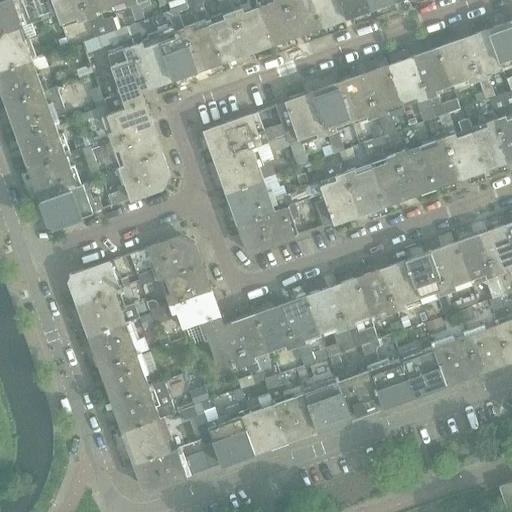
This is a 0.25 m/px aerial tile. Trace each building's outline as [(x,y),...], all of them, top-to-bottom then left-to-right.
[(0,32),(32,22),(24,0),(5,0),(0,2),(0,32)] [(62,21),(54,0),(24,0),(32,22),(42,18),(46,27),(62,21)] [(88,18),(81,0),(54,0),(62,21),(77,16),(79,21),(88,18)] [(112,4),(110,0),(81,0),(88,18),(88,17),(95,36),(115,29),(117,29),(113,16),(104,18),(101,8),(112,4)] [(110,0),(112,4),(115,12),(130,7),(135,20),(144,17),(141,9),(138,0),(110,0)] [(138,0),(141,9),(151,6),(149,0),(157,0),(160,6),(168,3),(166,0),(138,0)] [(247,51),(229,0),(218,0),(225,17),(212,21),(211,17),(208,18),(223,60),(247,51)] [(272,42),(259,5),(260,5),(257,0),(247,0),(250,8),(244,10),(240,0),(229,0),(247,51),(272,42)] [(297,33),(285,0),(272,0),(260,5),(259,5),(272,42),(297,33)] [(322,25),(313,0),(285,0),(297,33),(322,25)] [(346,16),(340,0),(313,0),(322,25),(346,16)] [(372,7),(369,0),(340,0),(346,16),(372,7)] [(223,60),(208,18),(203,3),(197,5),(194,6),(200,21),(184,27),(198,69),(223,60)] [(198,69),(184,27),(178,12),(172,14),(171,10),(164,12),(168,21),(170,20),(172,26),(157,32),(173,78),(198,69)] [(511,20),(489,28),(503,65),(510,63),(511,67),(511,66),(511,76),(507,78),(511,88),(511,20)] [(35,54),(29,37),(36,34),(32,22),(0,32),(0,69),(40,55),(39,52),(35,54)] [(140,31),(137,23),(137,22),(127,26),(130,34),(140,31)] [(130,34),(127,26),(117,29),(115,29),(119,41),(131,37),(130,34)] [(503,65),(489,28),(464,37),(479,79),(483,91),(486,98),(495,95),(487,71),(500,66),(502,70),(504,69),(503,65)] [(173,78),(157,32),(147,35),(150,43),(144,45),(143,42),(133,45),(148,87),(173,78)] [(479,79),(464,37),(439,46),(453,88),(456,87),(454,82),(468,78),(469,82),(479,79)] [(148,87),(133,45),(108,54),(119,87),(115,88),(117,94),(104,98),(109,112),(143,100),(140,89),(148,87)] [(453,88),(439,46),(414,55),(428,97),(432,108),(435,117),(439,115),(448,112),(460,107),(457,97),(441,103),(436,89),(450,84),(452,88),(453,88)] [(48,89),(40,69),(48,66),(44,54),(40,55),(0,69),(0,84),(6,103),(48,89)] [(428,97),(414,55),(389,64),(402,101),(417,96),(419,100),(428,97)] [(93,72),(90,64),(70,72),(73,80),(93,72)] [(388,106),(402,101),(389,64),(363,73),(378,116),(381,124),(385,134),(388,133),(396,130),(388,106)] [(378,116),(363,73),(337,83),(351,120),(358,117),(360,122),(378,116)] [(351,120),(337,83),(313,91),(328,133),(332,144),(335,152),(337,151),(344,149),(335,125),(351,120)] [(60,121),(56,110),(64,107),(56,85),(48,89),(6,103),(18,135),(55,122),(56,122),(60,121)] [(105,104),(98,87),(90,90),(97,107),(105,104)] [(511,90),(490,98),(494,110),(511,157),(511,90)] [(328,133),(313,91),(287,101),(298,129),(300,137),(317,132),(318,136),(328,133)] [(486,98),(483,91),(475,94),(478,101),(486,98)] [(143,100),(109,112),(106,113),(112,129),(108,131),(111,140),(153,126),(143,100)] [(298,129),(287,101),(276,104),(282,122),(272,126),(275,137),(298,129)] [(476,115),(472,104),(464,106),(468,117),(467,117),(471,127),(472,126),(469,118),(476,115)] [(93,117),(90,110),(81,114),(83,121),(93,117)] [(511,157),(494,110),(484,113),(488,125),(472,130),(485,167),(511,157)] [(485,167),(472,130),(457,136),(448,112),(439,115),(446,134),(461,176),(485,167)] [(262,142),(252,113),(205,130),(216,159),(257,144),(262,142)] [(471,127),(467,117),(459,121),(462,130),(471,127)] [(429,138),(422,121),(413,124),(420,142),(429,138)] [(70,153),(63,132),(60,134),(56,122),(55,122),(18,135),(29,167),(67,154),(70,153)] [(385,134),(381,124),(370,128),(371,131),(367,133),(369,140),(385,134)] [(162,152),(153,126),(111,140),(115,150),(119,149),(122,156),(117,158),(120,165),(119,165),(119,167),(162,152)] [(310,162),(300,137),(298,129),(275,137),(267,140),(272,152),(290,145),(298,166),(310,162)] [(400,142),(396,130),(388,133),(392,145),(400,142)] [(410,194),(395,153),(386,156),(388,160),(381,162),(377,151),(393,145),(392,145),(388,133),(385,134),(369,140),(363,143),(370,162),(386,203),(410,194)] [(461,176),(446,134),(436,138),(438,142),(422,147),(435,185),(461,176)] [(85,146),(82,138),(74,141),(77,149),(85,146)] [(264,177),(260,165),(263,164),(257,144),(216,159),(227,191),(264,177)] [(335,152),(332,144),(322,147),(325,156),(335,152)] [(435,185),(422,147),(421,144),(395,153),(410,194),(435,185)] [(106,155),(103,145),(93,149),(96,159),(106,155)] [(102,177),(91,148),(90,146),(82,149),(94,180),(102,177)] [(162,187),(169,171),(162,152),(119,167),(116,168),(122,186),(125,185),(127,188),(107,194),(111,205),(162,187)] [(81,183),(74,165),(71,166),(67,154),(29,167),(40,199),(86,183),(86,182),(81,183)] [(386,203),(370,162),(345,170),(360,212),(386,203)] [(360,212),(345,170),(320,180),(322,184),(321,184),(326,199),(334,222),(360,212)] [(288,205),(308,198),(304,187),(276,197),(273,188),(269,190),(264,177),(227,191),(238,222),(288,206),(288,205)] [(103,207),(97,191),(90,194),(86,183),(40,199),(49,222),(55,225),(103,207)] [(334,222),(326,199),(315,203),(323,226),(334,222)] [(295,236),(289,219),(299,215),(295,203),(288,206),(238,222),(249,252),(295,236)] [(511,262),(511,238),(507,223),(482,232),(496,274),(497,273),(500,282),(504,293),(511,290),(511,263),(511,262)] [(496,274),(482,232),(457,241),(472,282),(473,282),(472,277),(486,273),(487,277),(496,274)] [(202,265),(195,243),(179,235),(148,246),(153,260),(149,261),(152,269),(138,274),(140,280),(141,285),(159,279),(160,282),(166,279),(165,278),(202,265)] [(472,282),(457,241),(432,250),(447,292),(456,288),(455,284),(468,280),(470,283),(472,282)] [(447,292),(432,250),(407,259),(422,300),(422,301),(425,300),(423,295),(436,291),(437,295),(438,295),(444,313),(453,310),(447,292)] [(119,289),(130,284),(133,291),(142,287),(141,285),(140,280),(138,281),(129,253),(72,273),(69,280),(77,302),(119,289)] [(422,300),(407,259),(382,268),(397,309),(406,306),(405,301),(419,297),(420,301),(422,300)] [(211,289),(202,265),(165,278),(166,279),(170,292),(166,293),(170,303),(211,289)] [(397,309),(382,268),(357,277),(370,314),(386,309),(387,313),(397,309)] [(370,314),(357,277),(332,286),(347,327),(349,334),(354,347),(361,344),(371,341),(378,338),(373,326),(359,331),(356,324),(357,323),(355,319),(370,314)] [(347,327),(332,286),(307,295),(319,333),(336,327),(337,330),(347,327)] [(127,320),(123,308),(126,307),(119,289),(77,302),(89,335),(127,320)] [(211,289),(170,303),(151,310),(156,324),(178,315),(182,326),(219,313),(211,289)] [(319,333),(307,295),(281,304),(296,345),(301,358),(304,365),(329,356),(326,348),(313,352),(307,337),(319,333)] [(454,310),(478,302),(475,295),(452,303),(454,310)] [(511,358),(511,312),(504,316),(498,296),(494,297),(489,299),(497,322),(495,323),(509,360),(511,358)] [(148,302),(147,302),(149,309),(158,306),(156,301),(152,300),(148,302)] [(296,345),(281,304),(257,312),(270,350),(286,345),(287,348),(296,345)] [(270,350),(257,312),(233,321),(247,362),(250,372),(260,368),(255,356),(270,350)] [(154,322),(150,313),(141,316),(145,326),(154,322)] [(247,362),(233,321),(223,324),(219,313),(182,326),(182,328),(185,327),(190,341),(204,336),(205,339),(208,338),(217,362),(234,355),(238,366),(247,362)] [(446,329),(441,317),(425,322),(430,335),(446,329)] [(128,323),(127,320),(89,335),(100,367),(138,353),(145,350),(142,338),(139,339),(135,329),(133,330),(131,322),(128,323)] [(509,360),(495,323),(486,326),(485,323),(463,330),(465,334),(463,334),(477,371),(509,360)] [(354,347),(349,334),(341,336),(346,350),(354,347)] [(477,371),(463,334),(454,338),(453,335),(431,342),(433,345),(431,345),(445,383),(477,371)] [(170,342),(168,335),(160,338),(162,345),(170,342)] [(445,383),(431,345),(422,349),(418,339),(398,346),(400,352),(399,352),(400,357),(401,356),(415,393),(445,383)] [(371,341),(361,344),(365,354),(372,351),(373,348),(371,341)] [(338,353),(335,344),(326,347),(326,348),(329,356),(338,353)] [(149,384),(145,373),(157,369),(151,351),(139,355),(138,353),(100,367),(112,399),(149,385),(149,384)] [(343,367),(338,353),(329,356),(334,371),(343,367)] [(415,393),(401,356),(400,357),(390,360),(388,357),(368,364),(383,405),(415,393)] [(197,367),(194,358),(183,362),(186,371),(197,367)] [(383,405),(368,364),(367,364),(368,368),(358,372),(356,369),(336,376),(351,416),(383,405)] [(304,365),(297,367),(301,381),(309,378),(304,365)] [(264,379),(262,372),(251,376),(254,383),(264,379)] [(319,428),(305,391),(293,395),(292,391),(284,394),(277,375),(265,379),(273,403),(274,402),(287,439),(319,428)] [(254,383),(251,376),(239,380),(242,387),(254,383)] [(351,416),(336,376),(305,387),(306,390),(305,391),(319,428),(351,416)] [(153,383),(149,384),(149,385),(112,399),(123,431),(175,410),(164,380),(154,384),(153,383)] [(210,398),(205,385),(189,391),(194,404),(200,402),(210,398)] [(246,400),(241,387),(233,390),(237,403),(246,400)] [(287,439),(274,402),(273,403),(262,406),(261,402),(246,407),(246,405),(242,407),(243,408),(239,409),(240,414),(242,413),(256,450),(287,439)] [(168,437),(172,436),(165,416),(175,412),(175,410),(123,431),(135,463),(172,449),(168,437)] [(256,450),(242,413),(240,414),(231,417),(230,415),(207,422),(213,440),(222,463),(256,450)] [(213,440),(207,422),(197,426),(204,443),(213,440)] [(185,458),(181,446),(172,449),(135,463),(143,486),(149,489),(222,463),(213,440),(204,443),(203,443),(205,451),(185,458)] [(511,511),(511,479),(499,485),(507,511),(511,511)]
